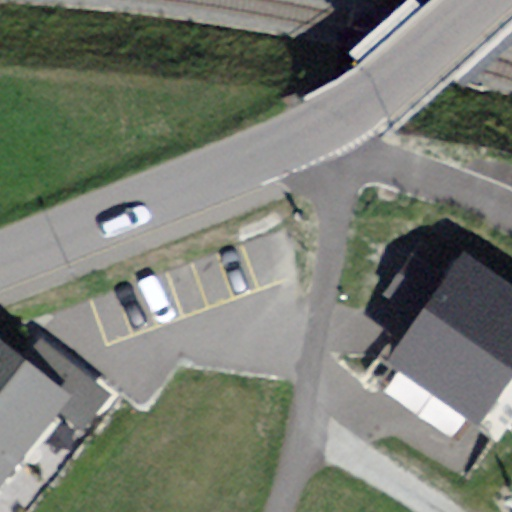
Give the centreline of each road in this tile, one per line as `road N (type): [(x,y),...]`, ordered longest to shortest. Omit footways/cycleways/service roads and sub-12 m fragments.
road 1 (residential): [(273,511),(301,441),(323,291),(331,131)]
road 2 (tertiary): [(0,264),(331,131)]
road 3 (tertiary): [(331,131),(491,0)]
road 4 (residential): [(511,222),(452,183),(331,131)]
